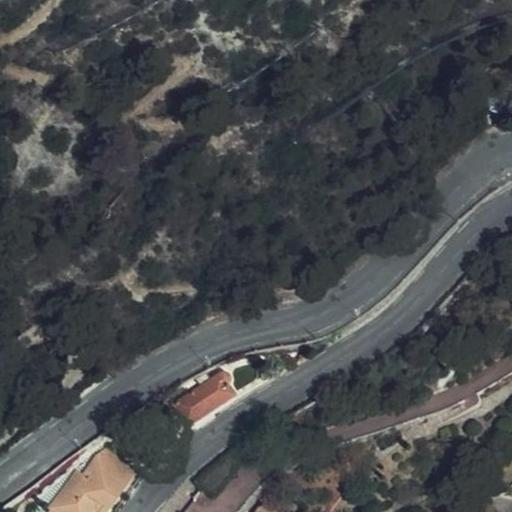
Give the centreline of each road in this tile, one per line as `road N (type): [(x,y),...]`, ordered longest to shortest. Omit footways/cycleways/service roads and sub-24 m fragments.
road 1 (tertiary): [(511,148),(479,167),(376,279),(325,313),(181,352),(0,481)]
road 2 (tertiary): [(140,511),(185,460),(400,317),(471,235),(511,210)]
